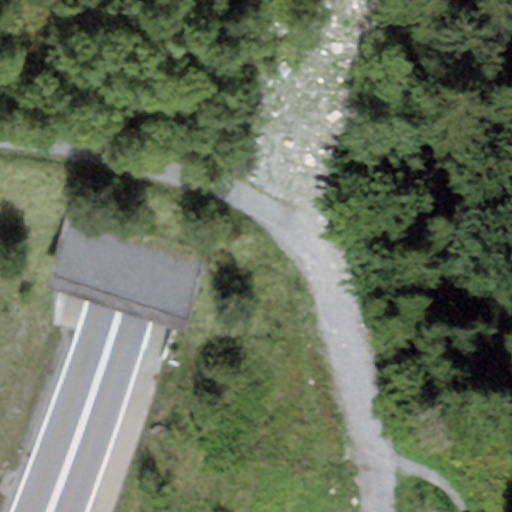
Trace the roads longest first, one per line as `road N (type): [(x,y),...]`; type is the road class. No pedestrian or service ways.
road 1 (track): [(378,461),(371,406),(341,315),(306,245),(276,218),(242,196),(68,145),(0,136)]
road 2 (primary): [(50,511),(122,304),(187,0)]
